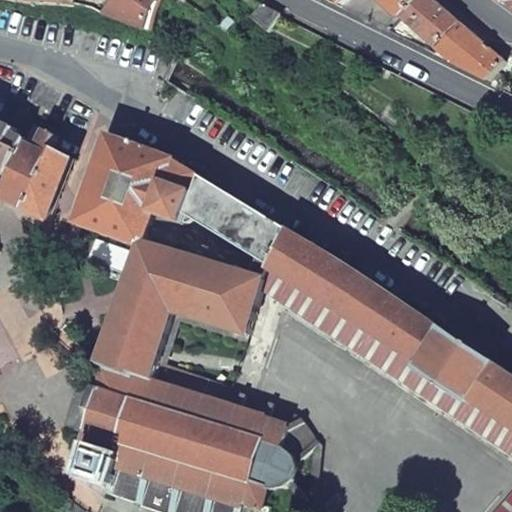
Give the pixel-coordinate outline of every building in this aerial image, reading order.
[(113,0),(104,15),(145,29),(153,1),(152,0),(113,0)] [(396,14),(380,0),(349,0),(342,7),(341,8),(391,32),(403,19),(396,14)] [(380,0),(396,14),(403,19),(420,0),(380,0)] [(444,9),(433,0),(420,0),(403,19),(426,39),(439,50),(462,24),(444,9)] [(264,7),(253,20),(271,34),(283,17),(264,7)] [(472,33),(462,24),(439,50),(455,65),(484,79),(491,83),(509,63),(472,33)] [(0,197),(1,197),(29,145),(32,138),(29,136),(28,140),(19,136),(20,131),(0,121),(0,197)] [(130,134),(117,128),(113,138),(127,143),(130,134)] [(40,150),(29,145),(1,197),(14,204),(28,211),(54,159),(50,157),(53,151),(58,139),(47,134),(40,150)] [(112,139),(81,226),(146,248),(148,249),(148,246),(159,217),(156,216),(167,185),(198,196),(204,179),(178,163),(112,139)] [(54,159),(28,211),(41,219),(51,223),(72,173),(76,163),(74,160),(58,153),(57,154),(53,151),(50,157),(54,159)] [(198,196),(190,217),(273,268),(291,232),(204,179),(198,196)] [(187,227),(190,217),(198,196),(167,185),(156,216),(159,217),(187,227)] [(291,232),(273,268),(271,271),(423,368),(445,331),(353,270),(291,232)] [(157,383),(162,366),(178,314),(252,336),(266,292),(267,282),(148,246),(148,249),(146,248),(124,308),(102,367),(137,380),(138,376),(157,383)] [(267,282),(266,292),(511,454),(511,497),(498,511),(511,511),(511,428),(473,403),(471,405),(420,372),(423,368),(271,271),(267,282)] [(473,319),(459,341),(486,358),(500,336),(473,319)] [(445,331),(423,368),(420,372),(471,405),(473,403),(498,366),(486,358),(459,341),(445,331)] [(289,488),(291,487),(294,485),(296,483),(298,480),(300,475),(301,471),(301,467),(300,463),(298,460),(294,455),(291,452),(288,451),(283,448),(288,430),(236,413),(242,395),(162,366),(157,383),(156,387),(137,380),(107,371),(101,390),(98,390),(86,432),(88,433),(82,453),(93,456),(87,476),(114,485),(109,493),(166,511),(270,511),(271,508),(266,507),(270,490),(282,490),(289,488)] [(511,375),(498,366),(473,403),(511,428),(511,375)] [(294,485),(291,487),(310,511),(315,508),(322,445),(305,421),(276,406),(242,395),(236,413),(288,430),(283,448),(288,451),(291,452),(294,455),(298,460),(300,463),(301,467),(301,471),(300,475),(298,480),(296,483),(294,485)]
